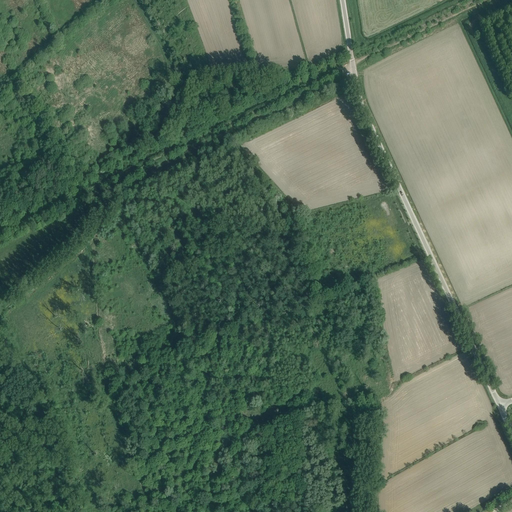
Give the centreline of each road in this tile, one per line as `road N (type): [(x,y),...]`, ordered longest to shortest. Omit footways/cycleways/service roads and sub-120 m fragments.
road 1 (track): [(490,0),(0,232)]
road 2 (unclassified): [(502,405),(362,108),(342,0)]
road 3 (track): [(354,75),(133,182),(80,247),(0,312)]
road 4 (track): [(0,217),(158,140),(203,81),(304,70),(349,49)]
